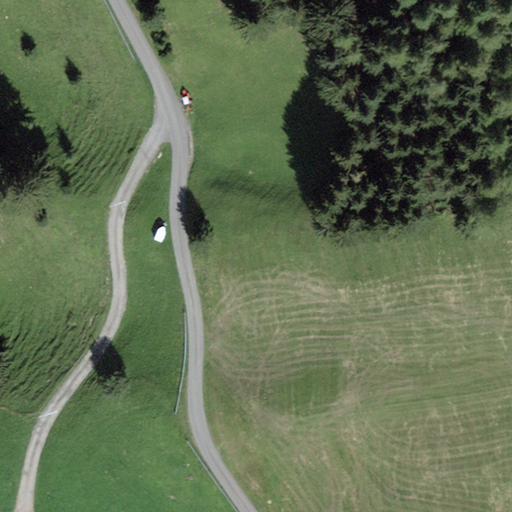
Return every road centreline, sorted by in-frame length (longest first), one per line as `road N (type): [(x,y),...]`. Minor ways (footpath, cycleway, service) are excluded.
road 1 (track): [(117,0),(173,108),(181,141),(178,228),(197,332),(196,414),(215,463),(249,511)]
road 2 (track): [(173,108),(119,203),(113,325),(42,428),(22,511)]
